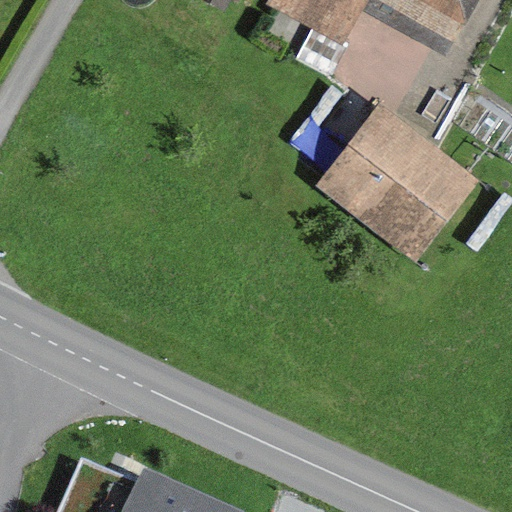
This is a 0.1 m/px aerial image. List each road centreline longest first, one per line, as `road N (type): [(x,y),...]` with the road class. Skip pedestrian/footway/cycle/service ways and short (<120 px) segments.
road 1 (secondary): [(420,511),(31,331)]
road 2 (residential): [(31,331),(0,471)]
road 3 (residential): [(0,120),(61,0)]
